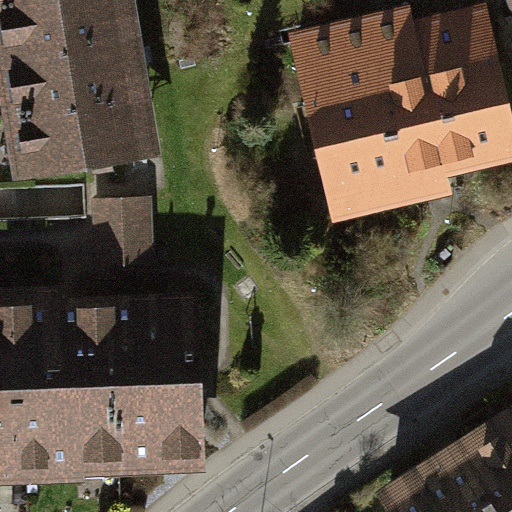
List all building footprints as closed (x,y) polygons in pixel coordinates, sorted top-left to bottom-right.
[(158,142),(133,0),(0,0),(0,56),(19,166),(158,142)] [(418,0),(384,0),(301,17),(341,209),(462,184),(458,165),(511,154),(511,89),(494,1),(422,16),(418,0)] [(154,191),(97,193),(99,261),(157,259),(154,191)] [(0,475),(84,473),(83,459),(203,456),(198,301),(64,306),(64,294),(0,295),(0,475)] [(511,511),(511,401),(507,395),(370,482),(389,511),(511,511)]
